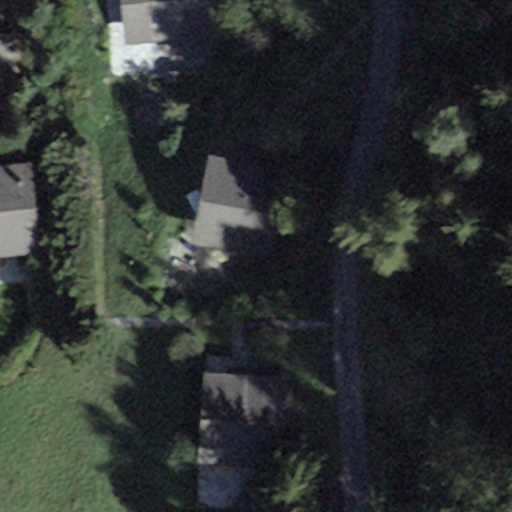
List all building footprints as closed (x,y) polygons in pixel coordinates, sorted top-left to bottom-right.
[(8,0),(0,0),(0,69),(12,69),(8,0)] [(201,0),(127,0),(130,38),(204,34),(201,0)] [(279,173),(215,160),(200,231),(264,245),(279,173)] [(26,169),(0,171),(0,246),(33,244),(26,169)] [(275,379),(213,377),(211,446),(273,448),(275,379)]
